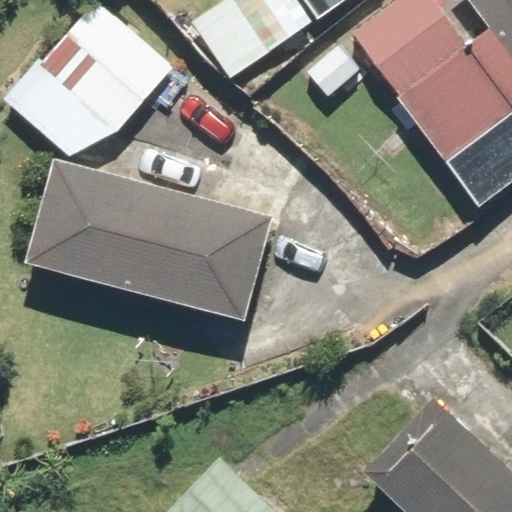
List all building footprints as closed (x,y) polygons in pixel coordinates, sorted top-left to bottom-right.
[(317,22),(300,0),(237,0),(276,52),(317,22)] [(304,0),(319,20),(346,0),(304,0)] [(400,0),(356,34),(453,161),(511,117),(511,0),(469,0),(492,30),(470,48),(432,0),(400,0)] [(57,156),(109,138),(175,74),(103,1),(2,101),(57,156)] [(278,216),(57,160),(30,265),(251,322),(278,216)] [(511,511),(511,470),(435,397),(365,471),(407,511),(511,511)] [(278,511),(223,457),(169,511),(278,511)]
